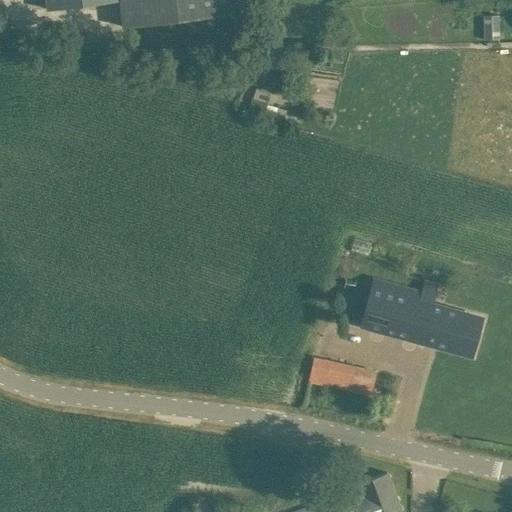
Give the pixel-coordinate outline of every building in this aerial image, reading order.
[(46,0),(48,11),(119,1),(123,28),(123,29),(239,13),(236,0),(46,0)] [(500,13),(484,13),(484,38),(500,37),(500,13)] [(283,119),(286,109),(267,104),(271,92),(256,87),(253,97),(252,97),(248,111),(283,119)] [(422,291),(374,278),(361,324),(472,355),(483,317),(432,303),(437,284),(425,280),(422,291)] [(309,380),(371,394),(376,371),(314,357),(309,380)] [(401,511),(387,471),(357,482),(359,489),(348,493),(295,511),(401,511)]
